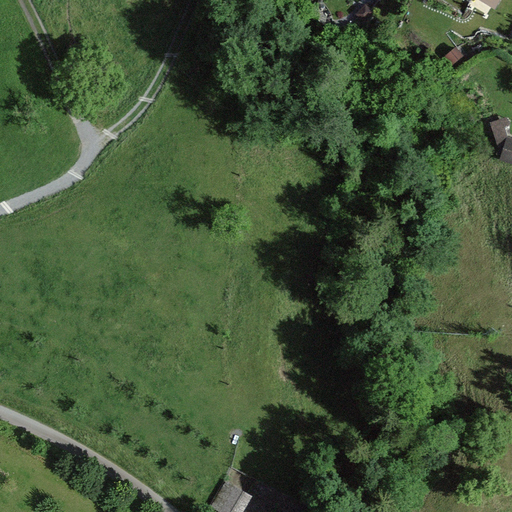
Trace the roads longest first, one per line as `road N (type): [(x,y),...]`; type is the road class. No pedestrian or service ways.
road 1 (track): [(0,208),(72,176),(97,145),(21,0)]
road 2 (track): [(169,511),(84,453),(0,413)]
road 3 (track): [(97,145),(133,118),(197,0)]
